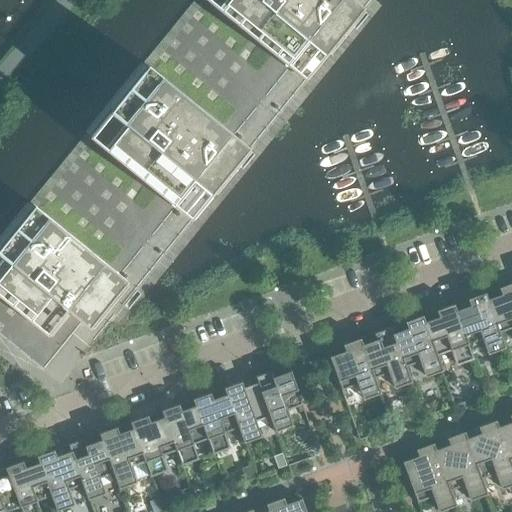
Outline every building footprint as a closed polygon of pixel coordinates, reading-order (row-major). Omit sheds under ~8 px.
[(205,0),(292,71),(351,0),(205,0)] [(237,139),(144,63),(86,135),(179,211),(237,139)] [(124,278),(30,202),(0,239),(0,297),(42,331),(62,307),(85,325),(124,278)] [(511,282),(484,293),(504,348),(505,347),(499,332),(511,327),(511,282)] [(484,293),(452,304),(472,359),(473,359),(468,344),(482,339),(487,354),(504,348),(484,293)] [(472,359),(452,304),(421,316),(441,371),(442,370),(437,355),(450,350),(456,365),(472,359)] [(441,371),(421,316),(390,327),(410,382),(411,382),(406,367),(419,362),(425,377),(441,371)] [(410,382),(390,327),(359,338),(379,393),(380,393),(374,378),(388,373),(393,388),(410,382)] [(379,393),(359,338),(326,350),(341,390),(357,384),(362,399),(379,393)] [(288,364),(255,376),(275,431),(292,425),(287,410),(302,404),(288,364)] [(255,376),(224,387),(244,442),(261,436),(255,421),(269,416),(275,431),(255,376)] [(244,442),(224,387),(193,399),(213,454),(230,448),(224,433),(238,428),(243,443),(244,442)] [(213,454),(193,399),(162,410),(182,465),(198,459),(193,444),(207,439),(212,454),(213,454)] [(162,410),(131,421),(151,476),(167,470),(162,455),(175,450),(181,465),(182,465),(162,410)] [(496,420),(495,421),(511,468),(511,414),(509,416),(511,422),(498,427),(496,420)] [(390,427),(385,415),(377,418),(381,430),(390,427)] [(131,421),(100,433),(120,488),(136,482),(131,467),(144,462),(150,477),(151,476),(131,421)] [(465,432),(463,432),(486,495),(487,494),(482,479),(495,474),(501,489),(511,485),(511,468),(495,421),(478,427),(480,433),(467,438),(465,432)] [(433,443),(432,444),(455,506),(456,506),(451,491),(464,486),(470,501),(486,495),(463,432),(447,438),(449,445),(436,450),(433,443)] [(120,488),(100,433),(68,444),(88,499),(105,493),(99,478),(113,473),(119,488),(120,488)] [(68,444),(37,455),(57,510),(74,504),(68,489),(82,484),(87,499),(88,499),(68,444)] [(439,511),(455,506),(432,444),(416,450),(418,456),(402,462),(417,503),(433,497),(438,511),(439,511)] [(295,452),(285,456),(289,467),(299,463),(295,452)] [(282,453),(274,456),(278,469),(287,466),(282,453)] [(57,510),(37,455),(6,467),(22,511),(41,511),(37,501),(51,496),(56,511),(57,510)] [(257,477),(253,465),(242,469),(247,481),(257,477)] [(22,511),(6,467),(0,469),(0,511),(6,511),(19,507),(21,511),(22,511)] [(267,504),(269,511),(306,511),(301,499),(286,504),(283,498),(267,504)] [(157,499),(149,502),(152,511),(158,511),(162,511),(157,499)] [(160,502),(164,510),(172,507),(169,499),(160,502)]
